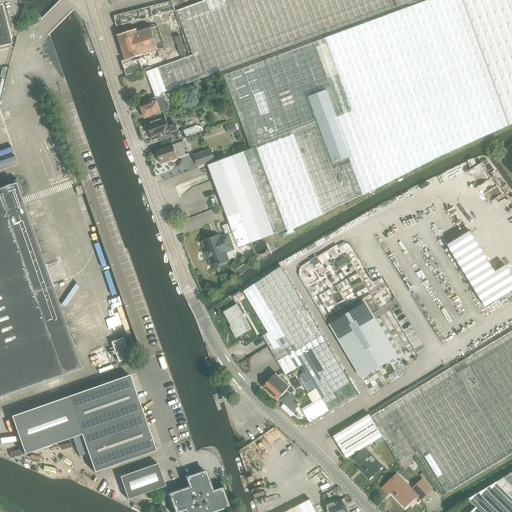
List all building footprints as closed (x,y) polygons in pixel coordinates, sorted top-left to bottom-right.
[(397,8),(394,0),(204,0),(205,1),(192,6),(177,12),(192,56),(178,61),(146,73),(155,98),(161,95),(160,94),(171,91),(302,42),(397,8)] [(511,0),(430,0),(224,76),(250,149),(256,147),(286,230),(294,227),(295,229),(379,188),(439,157),(511,123),(511,0)] [(116,27),(175,12),(172,1),(114,17),(116,27)] [(0,46),(11,44),(1,5),(0,5),(0,46)] [(145,61),(160,57),(158,50),(165,48),(158,26),(137,33),(136,30),(117,36),(124,61),(121,62),(126,76),(148,69),(145,61)] [(181,57),(186,55),(180,36),(174,37),(181,57)] [(181,96),(191,92),(189,86),(179,90),(181,96)] [(161,95),(155,98),(149,100),(150,104),(141,107),(143,111),(141,113),(142,116),(145,117),(146,119),(168,110),(169,108),(169,106),(168,104),(167,103),(166,102),(164,96),(161,97),(161,95)] [(179,133),(177,128),(172,125),(168,127),(165,117),(146,124),(152,139),(154,139),(155,139),(161,137),(160,136),(170,133),(171,135),(174,134),(174,135),(179,133)] [(227,132),(237,128),(233,120),(224,124),(227,132)] [(176,141),(203,131),(201,125),(179,133),(174,135),(176,141)] [(178,158),(186,155),(183,149),(186,148),(183,142),(156,152),(158,156),(156,158),(158,162),(159,163),(160,166),(179,159),(178,158)] [(237,249),(286,230),(256,147),(250,149),(207,166),(237,249)] [(194,155),(198,166),(215,160),(211,149),(194,155)] [(0,396),(8,393),(81,368),(48,278),(15,184),(0,189),(0,396)] [(470,231),(447,245),(485,307),(511,289),(511,275),(506,266),(495,272),(470,231)] [(223,254),(233,251),(227,236),(219,239),(219,237),(202,243),(205,252),(205,254),(206,258),(208,259),(211,269),(226,263),(223,254)] [(254,263),(259,255),(253,251),(248,259),(254,263)] [(246,263),(236,270),(240,274),(249,267),(246,263)] [(357,396),(283,266),(276,270),(262,279),(243,292),(267,334),(262,337),(284,376),(302,365),(306,371),(307,373),(316,389),(308,394),(305,395),(309,402),(301,407),(310,423),(357,396)] [(398,356),(366,303),(329,325),(361,378),(398,356)] [(238,337),(250,329),(236,306),(224,313),(238,337)] [(511,330),(370,417),(383,437),(399,463),(416,453),(443,496),(454,489),(511,453),(511,330)] [(130,359),(122,338),(111,342),(118,363),(130,359)] [(301,377),(299,378),(308,394),(316,389),(307,373),(306,371),(300,375),(301,377)] [(263,388),(271,395),(277,401),(280,398),(282,400),(281,401),(293,413),(299,407),(294,403),(297,399),(291,394),(294,391),(275,374),(263,388)] [(82,434),(95,472),(156,451),(130,376),(12,416),(25,454),(82,434)] [(342,459),(379,437),(366,417),(365,415),(330,436),(342,459)] [(374,442),(376,445),(384,440),(383,437),(374,442)] [(21,449),(9,453),(11,459),(23,454),(21,449)] [(365,449),(353,460),(359,466),(364,471),(362,473),(369,480),(382,467),(365,449)] [(192,472),(207,469),(209,478),(223,475),(221,466),(216,467),(215,461),(208,463),(208,460),(200,461),(201,467),(192,469),(192,472)] [(108,480),(116,502),(154,489),(146,466),(108,480)] [(215,511),(228,508),(221,488),(211,492),(205,472),(185,479),(188,488),(169,495),(174,511),(185,511),(215,511)] [(511,511),(511,472),(496,482),(511,498),(511,511)] [(421,500),(432,490),(422,480),(412,490),(397,475),(382,489),(388,494),(390,492),(405,507),(417,495),(421,500)] [(470,511),(511,511),(511,498),(496,482),(467,499),(475,507),(470,511)] [(339,487),(333,490),(336,496),(342,493),(339,487)] [(315,511),(309,500),(286,511),(315,511)] [(346,511),(341,500),(328,506),(326,501),(324,502),(325,506),(325,507),(327,511),(346,511)]
